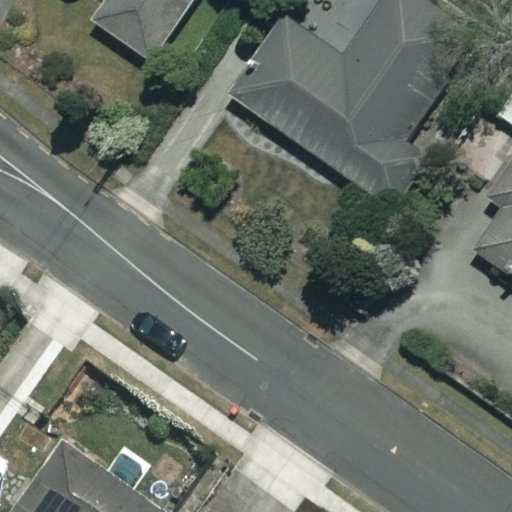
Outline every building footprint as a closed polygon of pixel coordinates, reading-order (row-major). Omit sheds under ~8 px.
[(198,0),(107,0),(93,21),(154,63),(198,0)] [(477,40),(420,0),(389,0),(348,59),(292,21),(237,99),(383,201),(421,146),(409,137),(477,40)] [(511,83),(494,111),(511,122),(511,83)] [(511,195),(475,251),(511,275),(511,195)] [(482,217),(453,197),(420,246),(448,266),(482,217)] [(163,511),(70,443),(18,511),(163,511)]
